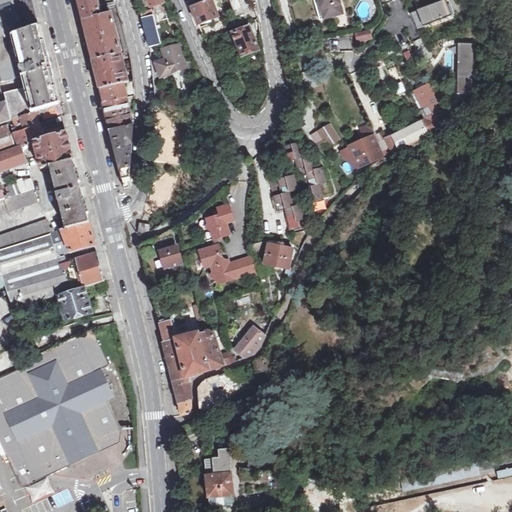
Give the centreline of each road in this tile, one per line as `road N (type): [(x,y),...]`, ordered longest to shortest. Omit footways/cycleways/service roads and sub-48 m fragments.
road 1 (unclassified): [(412,146),(372,171),(311,240),(262,353),(196,382),(195,417),(156,428)]
road 2 (tertiary): [(112,212),(136,199),(143,182),(144,85),(123,0)]
road 3 (tertiary): [(112,212),(156,428)]
road 4 (tertiary): [(56,0),(112,212)]
road 5 (tertiary): [(179,0),(222,100),(247,125)]
road 6 (tertiary): [(247,125),(267,117),(277,91),(263,0)]
